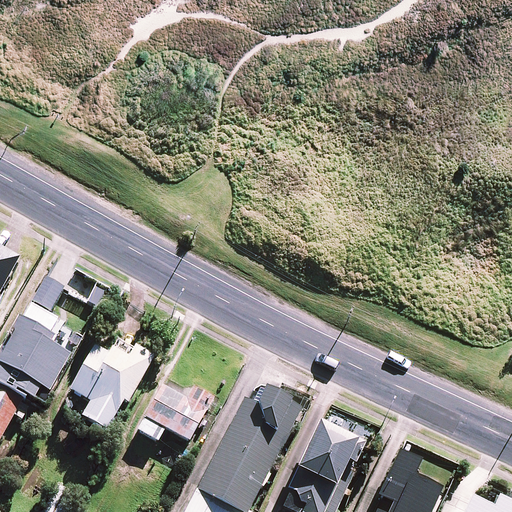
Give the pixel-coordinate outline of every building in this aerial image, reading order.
[(0,327),(23,286),(11,279),(20,263),(0,252),(0,327)] [(61,292),(44,282),(28,307),(45,317),(61,292)] [(0,366),(1,367),(0,368),(0,446),(8,451),(18,434),(8,428),(15,417),(23,421),(33,403),(42,408),(76,348),(22,318),(0,356),(0,366)] [(153,361),(135,351),(129,362),(113,352),(108,362),(93,353),(70,392),(91,405),(83,419),(106,433),(124,402),(127,404),(153,361)] [(184,401),(162,390),(138,433),(158,444),(165,431),(189,444),(211,402),(190,391),(184,401)] [(260,390),(252,404),(244,400),(186,511),(249,511),(301,411),(260,390)] [(337,511),(351,482),(342,478),(357,445),(319,427),(281,509),(287,511),(337,511)] [(436,511),(444,495),(410,479),(417,464),(398,456),(378,500),(391,506),(387,511),(436,511)] [(67,511),(77,496),(60,485),(43,511),(67,511)] [(511,511),(511,501),(499,495),(493,507),(471,497),(463,511),(511,511)]
